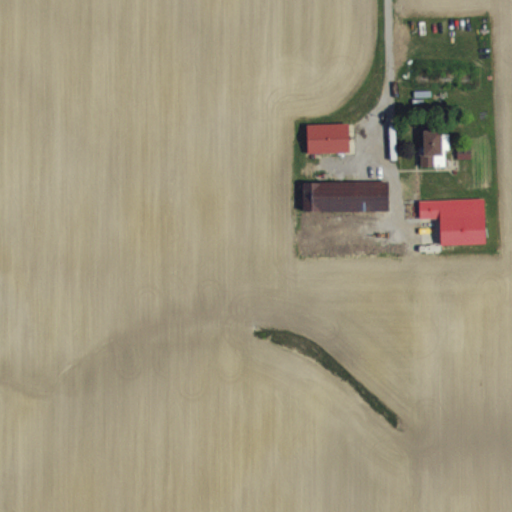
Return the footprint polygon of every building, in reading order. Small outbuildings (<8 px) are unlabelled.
[(351,163),(350,134),(308,135),(309,164),(351,163)] [(434,178),(434,166),(444,166),(444,141),(425,142),(426,164),(422,164),(423,178),(434,178)] [(436,177),(447,177),(446,160),(450,160),(449,146),(445,146),(445,167),(435,167),(436,177)] [(458,170),(472,170),(472,159),(459,159),(458,170)] [(390,222),(390,192),(304,193),(305,223),(390,222)] [(443,256),(487,255),(485,210),(421,212),(421,229),(442,229),(443,256)] [(422,230),(422,252),(441,253),(442,230),(422,230)]
